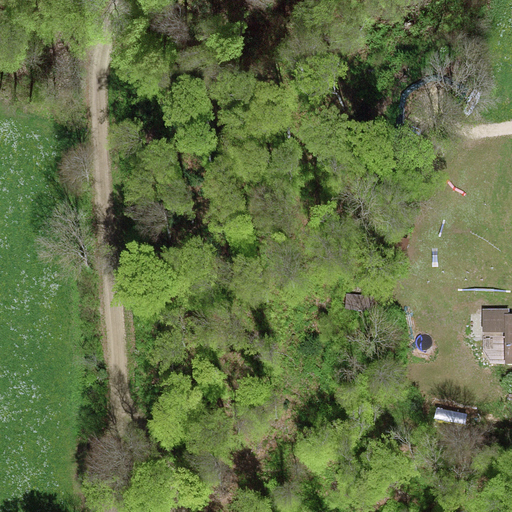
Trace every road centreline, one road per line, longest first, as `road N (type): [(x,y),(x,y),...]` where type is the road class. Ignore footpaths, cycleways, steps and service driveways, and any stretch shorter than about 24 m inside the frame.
road 1 (track): [(120,0),(97,62),(122,408)]
road 2 (track): [(122,408),(174,466),(174,511)]
